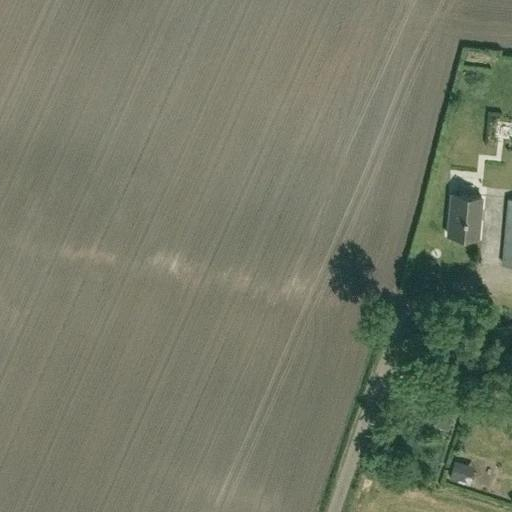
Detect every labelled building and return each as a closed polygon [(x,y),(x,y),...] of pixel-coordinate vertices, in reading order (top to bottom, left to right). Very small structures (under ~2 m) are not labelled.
[(447,234),(477,237),(481,196),(451,193),(447,234)] [(511,264),(511,198),(508,198),(503,264),(511,264)] [(511,324),(508,325),(493,324),(492,347),(507,347),(507,341),(511,341),(511,324)] [(459,350),(457,361),(465,363),(468,352),(459,350)] [(452,413),(439,410),(434,426),(447,430),(452,413)] [(467,463),(454,459),(449,479),(461,482),(467,463)]
